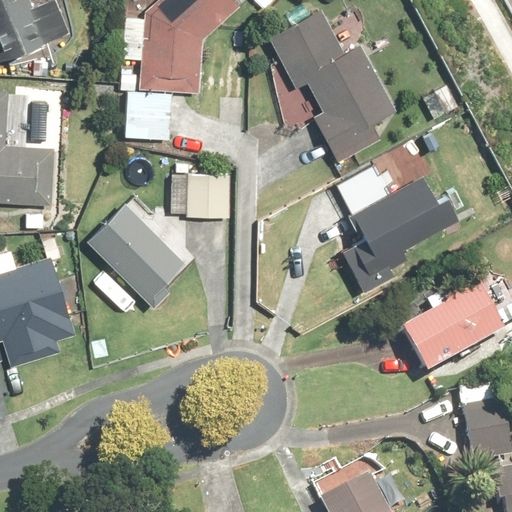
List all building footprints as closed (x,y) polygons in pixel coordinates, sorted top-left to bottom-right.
[(0,0),(0,59),(75,28),(63,0),(0,0)] [(128,66),(125,137),(175,139),(177,90),(204,91),(206,37),(243,2),(240,0),(150,0),(145,5),(142,67),(128,66)] [(320,3),(270,30),(297,80),(304,77),(320,107),(313,110),(340,159),(382,137),(372,120),(398,106),(361,37),(343,47),(320,3)] [(0,200),(54,203),(57,145),(10,142),(13,81),(0,80),(0,200)] [(465,212),(435,161),(396,183),(380,156),(333,183),(364,235),(344,247),(368,288),(414,262),(405,246),(465,212)] [(233,168),(175,166),(173,214),(231,215),(233,168)] [(126,195),(87,235),(155,302),(194,263),(126,195)] [(59,253),(0,269),(0,361),(83,338),(59,253)] [(511,325),(483,274),(401,321),(431,373),(511,326),(511,325)] [(505,376),(464,379),(471,463),(490,461),(493,511),(511,511),(511,401),(507,402),(505,376)] [(319,499),(325,511),(404,511),(381,467),(319,499)]
